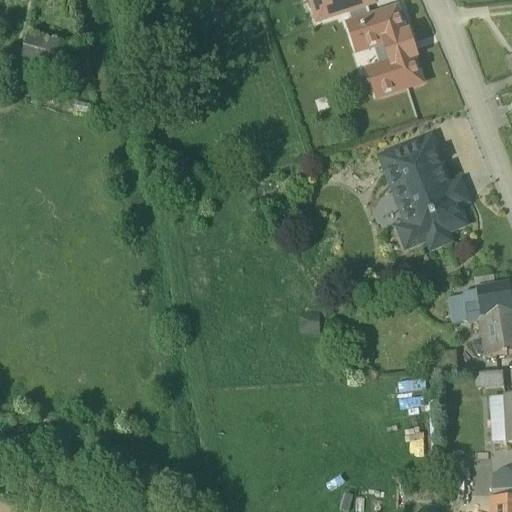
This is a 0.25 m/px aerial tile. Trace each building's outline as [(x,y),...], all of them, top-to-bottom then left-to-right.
[(372,0),(309,0),(317,23),(346,14),(365,8),(374,5),(372,0)] [(350,24),(347,25),(356,55),(385,46),(391,64),(367,71),(377,101),(423,86),(397,9),(368,18),(365,8),(346,14),(350,24)] [(19,61),(37,66),(35,73),(78,83),(85,51),(43,39),(26,34),(19,61)] [(432,139),(379,160),(386,178),(410,168),(415,180),(438,171),(443,169),(432,139)] [(438,171),(415,180),(410,168),(386,178),(406,228),(414,249),(427,244),(430,253),(452,245),(448,235),(467,228),(461,212),(443,169),(438,171)] [(406,228),(397,231),(406,252),(414,249),(406,228)] [(511,304),(510,289),(477,294),(479,309),(466,311),(468,325),(482,323),(482,319),(487,318),(490,339),(488,340),(491,358),(487,359),(487,361),(504,358),(504,359),(507,359),(507,357),(511,356),(511,304)] [(477,294),(463,296),(463,299),(466,311),(479,309),(477,294)] [(463,299),(450,301),(454,328),(468,325),(466,311),(463,299)] [(456,355),(432,356),(434,379),(458,378),(456,355)] [(503,375),(477,376),(478,393),(504,391),(503,375)] [(381,511),(382,500),(371,499),(370,511),(381,511)] [(511,511),(511,502),(510,503),(491,503),(491,511),(511,511)]
